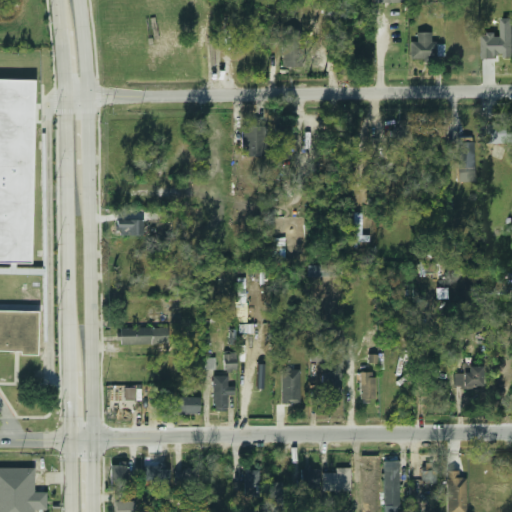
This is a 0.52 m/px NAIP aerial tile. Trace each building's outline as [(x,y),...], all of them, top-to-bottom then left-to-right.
[(482,35),(482,58),(511,57),(511,18),(501,19),(501,34),(482,35)] [(281,67),(300,67),(300,33),(281,33),(281,67)] [(432,33),(415,33),(415,42),(409,42),(409,59),(432,59),(432,33)] [(0,350),(19,351),(19,354),(36,354),(37,312),(0,310),(0,262),(30,263),(33,81),(0,80),(0,350)] [(405,149),(405,124),(391,124),(391,149),(405,149)] [(511,144),(511,125),(487,125),(487,144),(511,144)] [(264,157),(264,127),(240,127),(240,157),(264,157)] [(294,151),(294,128),(273,128),(273,151),(294,151)] [(471,143),(456,143),(456,165),(471,165),(471,143)] [(354,212),(353,235),(361,235),(361,212),(354,212)] [(143,236),(144,220),(116,219),(116,235),(143,236)] [(272,260),(284,260),(284,239),(272,239),(272,260)] [(119,321),(156,321),(156,311),(164,311),(164,300),(119,300),(119,321)] [(196,326),(196,315),(183,315),(183,326),(196,326)] [(119,328),(119,345),(165,345),(165,328),(119,328)] [(223,354),(224,369),(236,368),(236,353),(223,354)] [(203,369),(214,370),(215,358),(203,357),(203,369)] [(452,386),(481,386),(481,367),(467,367),(467,373),(452,373),(452,386)] [(374,372),(355,372),(355,401),(374,401),(374,372)] [(321,373),(321,403),(339,403),(339,373),(321,373)] [(227,376),(212,376),(213,411),(227,411),(227,396),(234,396),(234,386),(227,386),(227,376)] [(305,412),(305,379),(286,379),(286,399),(277,399),(277,412),(305,412)] [(124,389),(125,400),(134,400),(134,388),(124,389)] [(198,415),(198,398),(171,398),(171,415),(198,415)] [(435,482),(435,463),(421,463),(421,482),(435,482)] [(382,492),(397,492),(397,464),(382,464),(382,492)] [(125,482),(125,466),(108,466),(108,482),(125,482)] [(298,489),(316,489),(316,466),(298,466),(298,489)] [(0,511),(32,511),(32,510),(45,510),(45,493),(32,493),(32,468),(0,468),(0,511)] [(167,486),(167,470),(150,470),(150,486),(167,486)] [(197,486),(197,470),(172,470),(172,486),(197,486)] [(257,470),(243,470),(243,493),(257,493),(257,470)] [(348,490),(348,470),(321,470),(321,490),(348,490)] [(446,511),(466,511),(466,477),(459,478),(459,471),(446,471),(446,511)] [(264,483),(264,498),(280,498),(280,483),(264,483)] [(113,511),(135,511),(135,502),(113,502),(113,511)]
